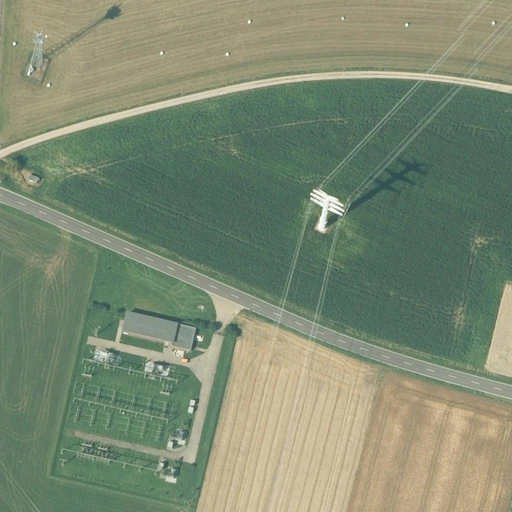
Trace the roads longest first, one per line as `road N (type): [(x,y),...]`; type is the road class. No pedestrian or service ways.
road 1 (secondary): [(0,196),(292,321),(511,393)]
road 2 (track): [(0,157),(125,114),(308,77),(374,75),(511,92)]
